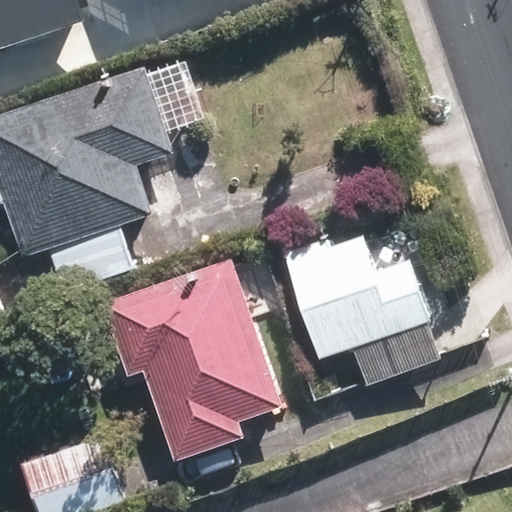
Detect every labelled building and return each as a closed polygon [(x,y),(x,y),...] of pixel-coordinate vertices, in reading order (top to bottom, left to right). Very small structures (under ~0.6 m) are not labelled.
[(0,0),(0,43),(7,41),(19,75),(86,52),(67,0),(0,0)] [(140,80),(0,127),(0,184),(23,252),(139,213),(121,161),(163,147),(140,80)] [(117,236),(53,257),(65,292),(128,270),(117,236)] [(358,236),(289,259),(333,388),(439,352),(411,269),(373,282),(358,236)] [(227,263),(102,305),(125,371),(142,366),(172,455),(235,434),(230,420),(275,405),(227,263)] [(103,443),(29,468),(44,511),(81,511),(122,498),(103,443)]
